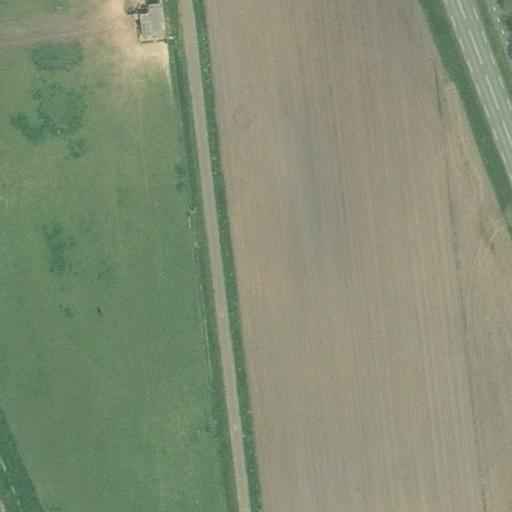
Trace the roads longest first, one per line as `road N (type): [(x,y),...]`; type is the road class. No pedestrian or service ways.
road 1 (unclassified): [(244,511),(184,0)]
road 2 (secondary): [(454,0),(511,169)]
